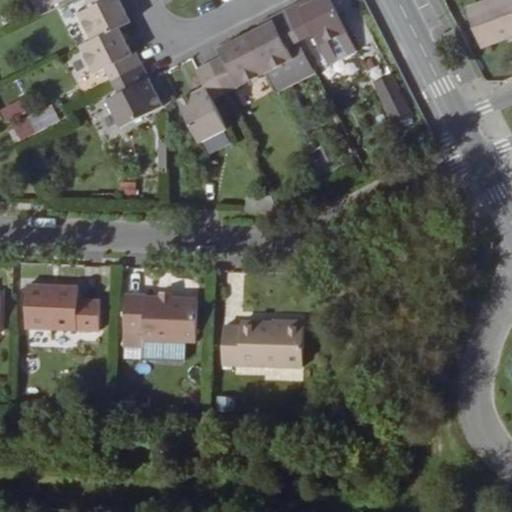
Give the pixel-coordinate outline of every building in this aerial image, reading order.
[(92,9),(87,0),(74,0),(81,15),(92,9)] [(93,40),(119,27),(131,21),(120,0),(87,0),(92,9),(81,15),(93,40)] [(287,9),(302,40),(316,33),(328,59),(330,62),(357,49),(355,46),(332,0),(317,0),(304,7),(301,2),(287,9)] [(511,0),(495,0),(467,12),(483,50),(506,41),(511,38),(511,0)] [(289,46),(302,40),(287,9),(273,16),(276,22),(249,35),(268,72),(295,58),(289,46)] [(109,83),(144,65),(138,52),(134,54),(119,27),(93,40),(81,46),(95,74),(102,70),(109,83)] [(226,93),(268,72),(249,35),(222,49),(226,57),(211,64),(226,93)] [(214,99),(226,93),(211,64),(199,69),(207,87),(179,100),(201,142),(228,128),(214,99)] [(165,106),(144,65),(109,83),(115,96),(107,100),(122,128),(165,106)] [(390,119),(410,109),(391,72),(371,82),(390,119)] [(51,103),(26,115),(19,98),(0,106),(0,113),(13,141),(59,120),(51,103)] [(247,210),(279,211),(272,198),(248,197),(247,210)] [(118,199),(118,206),(143,207),(143,199),(118,199)] [(81,287),(31,285),(29,328),(100,330),(102,301),(80,300),(81,287)] [(175,295),(164,295),(149,294),(149,293),(128,293),(126,331),(146,333),(145,337),(199,339),(199,296),(175,295)] [(306,324),(274,323),(244,321),(244,326),(226,325),(225,362),(304,365),(306,324)] [(140,399),(125,398),(124,408),(140,409),(140,399)]
